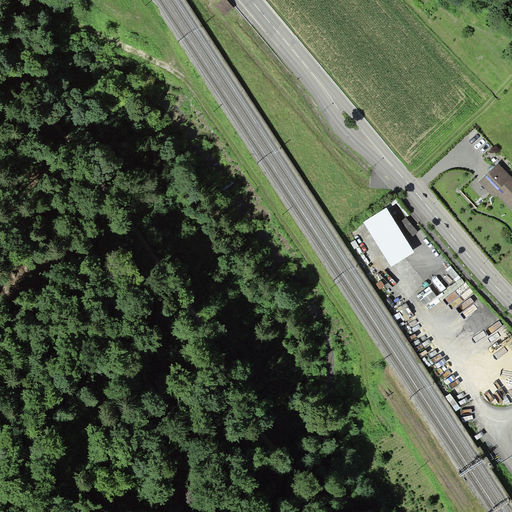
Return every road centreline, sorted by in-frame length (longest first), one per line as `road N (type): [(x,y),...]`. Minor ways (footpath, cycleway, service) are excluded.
road 1 (track): [(333,511),(185,308),(0,76)]
road 2 (tertiary): [(250,0),(511,304)]
road 3 (track): [(404,180),(365,185),(352,176),(225,23)]
